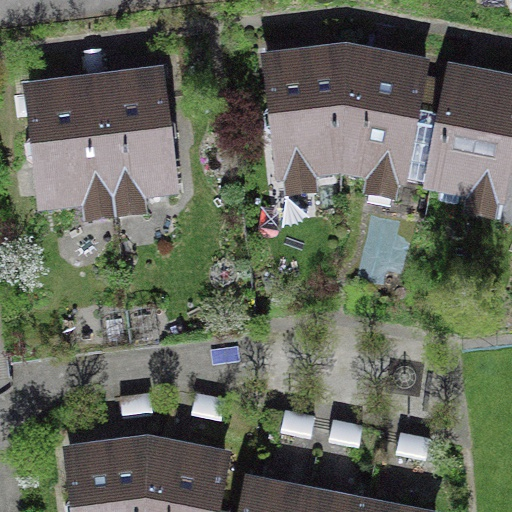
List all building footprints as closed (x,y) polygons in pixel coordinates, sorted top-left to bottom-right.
[(280,181),(345,169),(364,57),(274,68),(280,181)] [(460,72),(364,57),(345,169),(434,187),(460,72)] [(167,72),(91,81),(105,204),(181,195),(167,72)] [(511,186),(511,83),(460,72),(434,187),(431,202),(505,218),(511,186)] [(42,211),(105,204),(91,81),(28,88),(42,211)] [(79,511),(155,511),(168,449),(74,461),(79,511)] [(217,511),(227,461),(168,449),(155,511),(217,511)] [(243,511),(306,511),(310,498),(250,485),(243,511)] [(364,511),(365,511),(310,498),(306,511),(364,511)]
